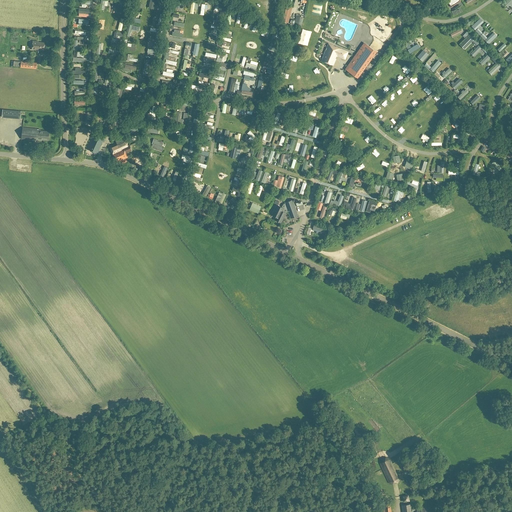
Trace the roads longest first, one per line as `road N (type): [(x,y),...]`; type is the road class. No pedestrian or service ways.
road 1 (unclassified): [(511,363),(107,166),(67,159)]
road 2 (track): [(0,347),(105,498)]
road 3 (unclassified): [(67,159),(64,0)]
